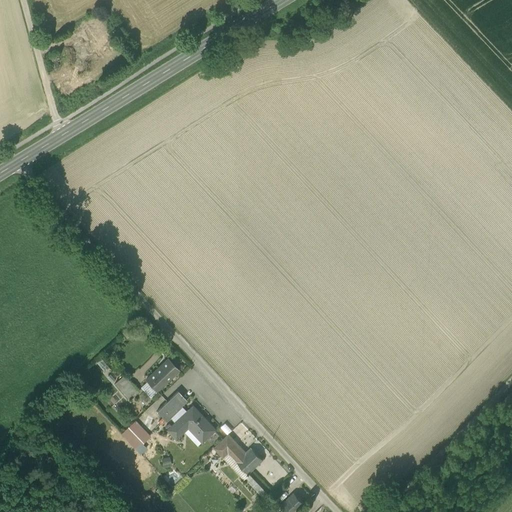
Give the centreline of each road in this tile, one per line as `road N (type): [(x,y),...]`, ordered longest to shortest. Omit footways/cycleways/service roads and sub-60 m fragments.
road 1 (unclassified): [(337,511),(16,163)]
road 2 (secondary): [(282,0),(61,135)]
road 3 (unclassified): [(372,511),(511,378)]
road 4 (unclassified): [(22,0),(61,135)]
